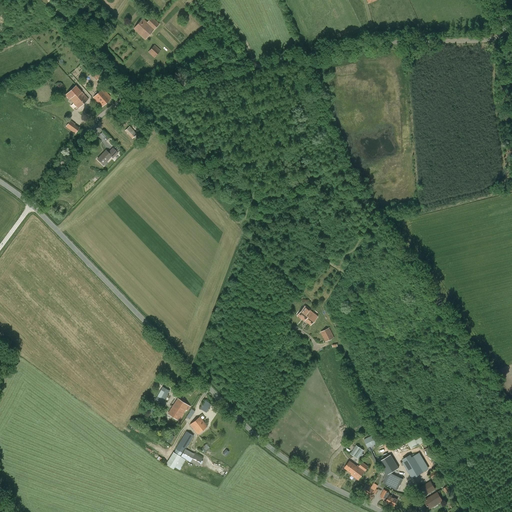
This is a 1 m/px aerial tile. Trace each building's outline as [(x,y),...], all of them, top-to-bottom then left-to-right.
[(134,29),(145,39),(154,29),(161,22),(154,16),(153,18),(152,17),(146,22),(142,19),(134,29)] [(149,51),(154,58),(162,52),(157,45),(149,51)] [(102,76),(95,69),(91,74),(98,80),(102,76)] [(76,86),(66,95),(71,101),(72,101),(78,108),(88,99),(76,86)] [(102,89),(93,97),(101,107),(111,98),(102,89)] [(70,121),(66,126),(75,133),(78,129),(73,125),(75,124),(70,121)] [(124,128),(131,136),(135,132),(128,125),(124,128)] [(97,159),(103,165),(111,156),(113,158),(118,153),(118,152),(120,150),(115,145),(108,152),(106,150),(97,159)] [(297,316),(310,326),(317,317),(304,307),(297,316)] [(320,332),(325,342),(334,337),(329,328),(320,332)] [(190,383),(184,390),(190,396),(196,388),(190,383)] [(163,387),(155,400),(162,404),(170,390),(163,387)] [(168,413),(179,421),(183,414),(182,414),(185,409),(187,411),(190,407),(178,399),(168,413)] [(200,408),(207,413),(211,405),(205,401),(200,408)] [(195,411),(192,409),(186,417),(189,419),(195,411)] [(207,426),(199,417),(190,424),(197,434),(207,426)] [(165,464),(173,469),(175,467),(180,470),(186,460),(198,466),(202,458),(185,449),(181,456),(180,456),(185,448),(186,448),(194,436),(186,431),(175,449),(176,450),(174,453),(173,452),(165,464)] [(364,439),(368,448),(380,442),(376,434),(364,439)] [(424,442),(420,436),(407,443),(411,449),(424,442)] [(356,445),(350,453),(358,459),(361,455),(363,456),(364,454),(362,453),(364,450),(356,445)] [(413,457),(403,463),(412,479),(423,472),(429,469),(419,453),(413,457)] [(379,461),(387,475),(391,472),(399,468),(391,454),(379,461)] [(344,468),(351,473),(357,466),(350,461),(344,468)] [(351,473),(351,474),(358,480),(368,467),(362,462),(359,466),(357,465),(357,466),(351,473)] [(429,474),(432,479),(440,475),(436,470),(429,474)] [(391,472),(387,475),(383,483),(398,490),(402,482),(403,479),(393,474),(391,472)] [(430,481),(417,489),(422,497),(435,489),(430,481)] [(361,492),(372,499),(378,490),(367,483),(361,492)] [(389,492),(384,489),(380,496),(385,499),(389,492)] [(424,500),(429,509),(432,507),(431,506),(442,499),(437,492),(424,500)] [(386,502),(394,506),(397,499),(393,497),(393,496),(391,495),(390,495),(389,495),(386,502)]
